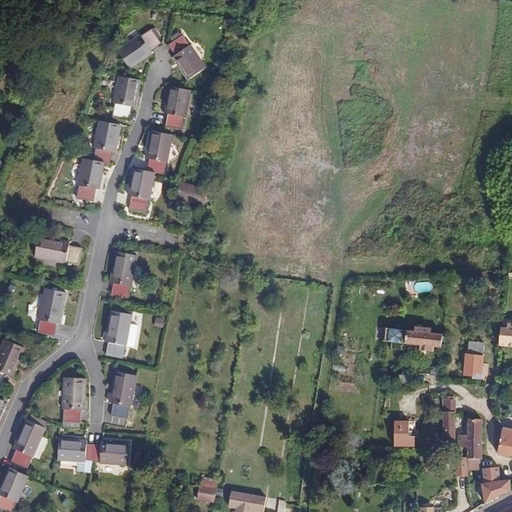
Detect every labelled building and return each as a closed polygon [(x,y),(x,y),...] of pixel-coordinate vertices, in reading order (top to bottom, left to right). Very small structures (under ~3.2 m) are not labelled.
[(163,37),(156,28),(153,30),(152,29),(142,36),(141,35),(118,50),(130,69),(153,53),(151,51),(162,44),(159,39),(163,37)] [(234,30),(225,57),(233,59),(240,33),(234,30)] [(179,32),(170,38),(172,42),(168,45),(175,55),(172,57),(188,80),(206,68),(191,45),(190,46),(183,35),(182,36),(179,32)] [(141,80),(119,76),(114,103),(116,104),(113,116),(130,119),(132,107),(136,108),(141,80)] [(191,90),(169,86),(164,113),(168,114),(166,126),(183,130),(184,118),(186,118),(191,90)] [(227,121),(231,100),(226,99),(219,119),(227,121)] [(122,125),(99,121),(94,148),(96,149),(94,160),(83,158),(78,186),(79,186),(76,199),(94,203),(96,189),(100,190),(105,163),(110,164),(112,152),(116,153),(122,125)] [(173,135),(151,131),(146,158),(150,159),(148,171),(134,168),(128,195),(132,196),(130,209),(147,213),(149,200),(150,200),(156,172),(164,174),(166,162),(168,163),(173,135)] [(198,169),(200,162),(190,159),(188,165),(198,169)] [(208,189),(180,183),(177,199),(205,205),(208,189)] [(204,208),(210,208),(213,193),(208,192),(204,208)] [(71,242),(39,235),(34,258),(66,264),(66,263),(79,265),(82,248),(70,246),(71,242)] [(138,256),(116,251),(110,283),(114,284),(112,296),(128,299),(131,287),(132,287),(138,256)] [(67,293),(45,289),(39,320),(41,320),(38,333),(55,336),(57,324),(61,324),(67,293)] [(127,346),(131,324),(133,315),(134,311),(118,308),(118,312),(111,310),(105,342),(109,342),(106,355),(123,359),(126,345),(127,346)] [(166,318),(158,317),(156,327),(164,328),(166,318)] [(511,323),(508,324),(508,328),(501,328),(500,345),(511,346),(511,323)] [(138,325),(131,324),(127,346),(134,347),(138,325)] [(415,331),(407,330),(386,328),(385,341),(392,342),(403,343),(405,343),(405,344),(421,346),(428,347),(428,352),(434,352),(434,347),(441,348),(443,334),(431,333),(432,328),(415,326),(415,331)] [(0,349),(0,384),(4,386),(9,376),(13,378),(26,348),(5,338),(1,347),(0,349)] [(485,343),(470,341),(469,354),(465,353),(463,376),(473,377),(473,379),(482,380),(485,356),(483,356),(485,343)] [(431,378),(438,379),(439,369),(432,368),(431,378)] [(132,407),(136,385),(138,376),(116,371),(110,403),(113,404),(111,416),(128,419),(130,407),(132,407)] [(85,410),(87,379),(65,377),(63,409),(65,409),(63,427),(80,428),(81,410),(85,410)] [(143,387),(136,385),(132,407),(139,408),(143,387)] [(454,412),(454,408),(454,400),(443,400),(443,412),(454,412)] [(455,438),(454,412),(443,412),(444,439),(449,439),(455,438)] [(33,457),(43,437),(47,428),(45,427),(47,422),(33,416),(30,421),(26,419),(13,448),(17,450),(11,462),(27,469),(32,457),(33,457)] [(482,459),(481,419),(468,419),(468,435),(458,435),(458,448),(467,447),(467,459),(470,459),(482,459)] [(410,420),(394,420),(394,446),(415,447),(415,436),(410,436),(410,420)] [(511,428),(503,427),(498,454),(511,456),(511,428)] [(49,439),(43,437),(33,457),(40,460),(49,439)] [(87,440),(60,438),(58,460),(71,461),(70,471),(93,473),(93,462),(100,462),(100,464),(128,466),(129,443),(101,441),(101,445),(87,444),(87,440)] [(150,460),(160,462),(161,455),(152,453),(150,460)] [(470,464),(470,459),(467,459),(459,459),(460,468),(463,467),(463,464),(470,464)] [(485,504),(502,495),(502,480),(501,467),(488,467),(489,483),(482,484),(485,504)] [(29,477),(9,468),(0,487),(0,494),(1,495),(0,497),(0,508),(8,511),(12,511),(17,502),(18,502),(29,477)] [(201,486),(217,489),(218,479),(203,477),(201,486)] [(502,495),(511,490),(511,479),(502,480),(502,495)] [(215,503),(217,489),(201,486),(200,486),(197,500),(215,503)] [(235,511),(253,511),(254,511),(257,511),(263,511),(267,497),(232,491),(229,507),(236,509),(235,511)]
